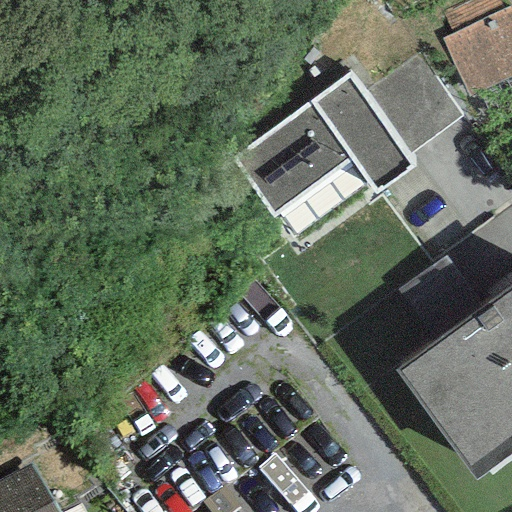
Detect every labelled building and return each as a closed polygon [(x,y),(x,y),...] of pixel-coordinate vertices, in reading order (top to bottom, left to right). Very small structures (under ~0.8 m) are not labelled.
[(511,0),(456,0),(439,8),(475,85),(511,68),(511,0)] [(419,52),(366,91),(409,151),(462,112),(419,52)] [(349,69),(232,155),(293,237),(369,182),(373,188),(415,158),(409,151),(366,91),(349,69)] [(511,279),(396,363),(475,471),(511,444),(511,279)] [(53,511),(32,472),(0,488),(0,511),(53,511)]
